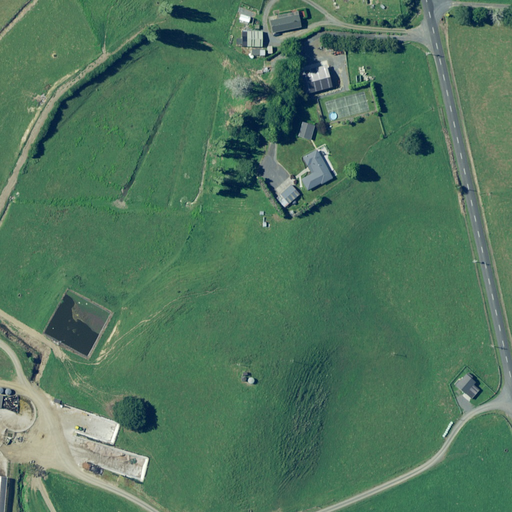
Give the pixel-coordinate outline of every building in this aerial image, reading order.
[(300,27),(297,14),(269,20),(272,33),(300,27)] [(263,54),(263,41),(240,41),(240,50),(250,50),(250,55),(263,54)] [(313,125),(301,122),(296,136),(309,140),(313,125)] [(331,178),(316,150),(301,157),(310,173),(300,178),(306,190),(320,183),(320,184),(331,178)] [(299,194),(290,184),(274,197),(283,207),(299,194)]
